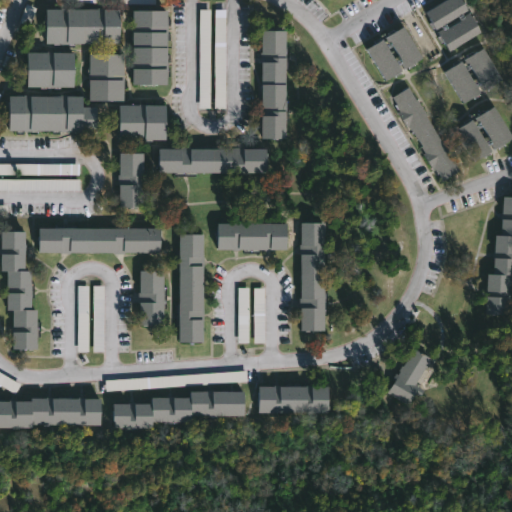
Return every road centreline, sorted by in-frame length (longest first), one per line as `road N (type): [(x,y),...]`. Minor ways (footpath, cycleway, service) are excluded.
road 1 (residential): [(17,0),(316,29),(416,191),(424,249),(400,312),(370,338),(326,356),(32,378),(0,364)]
road 2 (residential): [(228,362),(227,288),(242,268),(253,267),(273,290),(270,360)]
